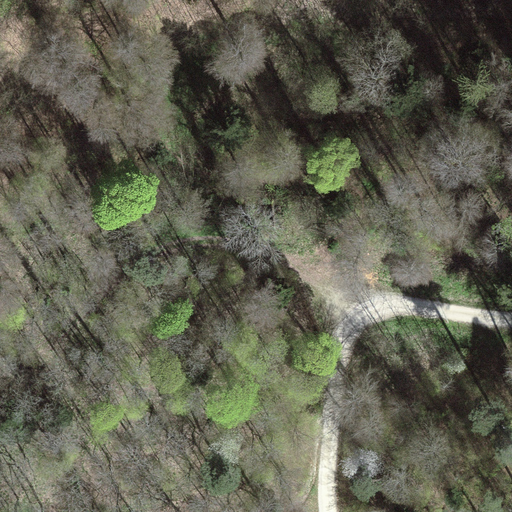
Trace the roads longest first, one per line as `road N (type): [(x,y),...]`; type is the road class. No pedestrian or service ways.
road 1 (track): [(348,285),(260,243),(160,249),(131,263),(59,336),(0,369)]
road 2 (track): [(511,315),(392,302),(348,285),(329,411),(329,511)]
